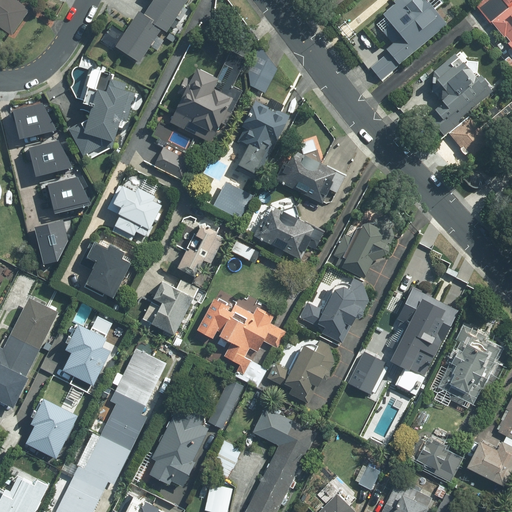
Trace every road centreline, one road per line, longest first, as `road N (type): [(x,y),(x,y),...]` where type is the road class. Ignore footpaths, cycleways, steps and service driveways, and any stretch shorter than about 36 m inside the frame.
road 1 (residential): [(271,0),(381,136),(511,275)]
road 2 (residential): [(87,0),(46,65),(0,78)]
